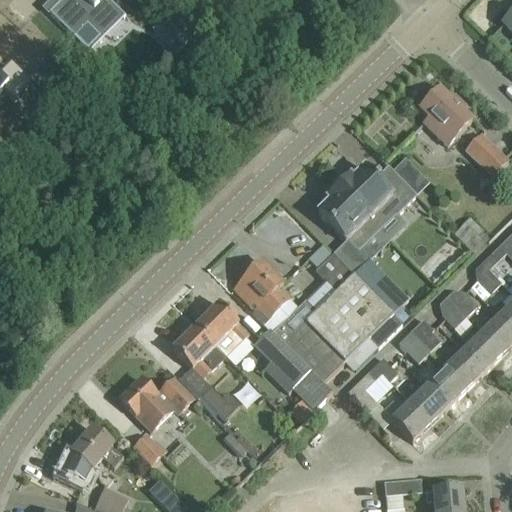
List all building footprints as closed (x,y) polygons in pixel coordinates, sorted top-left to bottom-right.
[(51,14),(49,16),(65,32),(71,37),(74,41),(80,35),(87,28),(99,40),(116,23),(121,18),(123,21),(125,19),(119,13),(107,1),(107,0),(67,0),(70,3),(73,6),(64,15),(58,21),(51,14)] [(187,44),(173,29),(161,41),(176,55),(182,49),(187,44)] [(0,104),(5,100),(14,109),(31,92),(32,92),(33,91),(12,70),(0,81),(0,104)] [(447,150),(472,125),(462,115),(466,110),(455,100),(451,104),(439,93),(421,112),(430,120),(423,127),(447,150)] [(55,104),(66,115),(74,106),(64,96),(55,104)] [(483,137),(465,156),(492,182),(510,164),(483,137)] [(351,180),(339,192),(380,234),(395,220),(396,221),(417,200),(393,175),(380,187),(365,172),(353,183),(351,180)] [(330,206),(318,217),(346,246),(348,244),(359,255),(380,234),(339,192),(327,203),(330,206)] [(482,268),(489,275),(506,259),(511,265),(511,246),(508,242),(482,268)] [(333,259),(315,276),(326,287),(336,297),(354,280),(333,259)] [(370,264),(354,279),(393,320),(410,303),(370,264)] [(243,285),(235,294),(250,308),(258,300),(264,306),(252,317),(263,328),(290,301),(280,291),(283,288),(262,266),(243,285)] [(502,288),(489,275),(482,268),(475,275),(476,285),(490,299),(502,288)] [(305,305),(272,337),(322,389),(345,367),(369,344),(393,320),(354,280),(336,297),(316,316),(305,305)] [(454,295),(447,302),(467,323),(478,311),(465,297),(454,295)] [(455,334),(467,323),(447,302),(440,309),(443,322),(455,334)] [(511,309),(507,314),(500,306),(492,314),(511,334),(511,309)] [(219,308),(196,331),(226,362),(234,371),(255,351),(246,342),(249,339),(239,329),(239,328),(219,308)] [(492,329),(482,339),(502,360),(511,350),(511,334),(492,314),(484,321),(492,329)] [(402,329),(393,320),(369,344),(378,353),(402,329)] [(411,336),(430,357),(441,346),(432,337),(435,335),(424,324),(411,336)] [(204,384),(226,362),(196,331),(173,354),(193,374),(193,373),(204,384)] [(272,337),(270,336),(254,352),(270,369),(265,374),(289,399),(293,395),(314,417),(332,399),(322,389),(272,337)] [(418,369),(430,357),(411,336),(399,349),(418,369)] [(482,339),(464,356),(484,377),(502,360),(482,339)] [(369,344),(345,367),(354,376),(378,353),(369,344)] [(464,356),(446,373),(467,395),(484,377),(464,356)] [(384,363),(375,371),(382,379),(389,387),(398,379),(384,363)] [(369,419),(379,410),(365,395),(382,379),(375,371),(348,397),(369,419)] [(446,373),(428,390),(449,412),(467,395),(446,373)] [(193,404),(173,384),(157,399),(142,384),(120,405),(136,421),(137,421),(152,436),(176,413),(180,416),(193,404)] [(411,407),(410,408),(431,429),(449,412),(428,390),(422,396),(418,393),(412,393),(404,401),(411,407)] [(221,423),(232,413),(212,392),(201,402),(221,423)] [(431,429),(410,408),(402,416),(393,406),(384,415),(392,425),(413,447),(431,429)] [(113,450),(108,446),(92,433),(72,457),(93,475),(103,463),(115,473),(124,461),(112,451),(113,450)] [(152,471),(164,459),(146,441),(134,453),(152,471)] [(422,498),(421,484),(384,487),(385,501),(422,498)] [(186,511),(160,485),(149,496),(165,511),(186,511)] [(104,511),(125,511),(130,503),(104,492),(97,509),(104,511)] [(434,507),(434,511),(464,511),(463,492),(433,495),(433,496),(425,497),(427,508),(434,507)]
